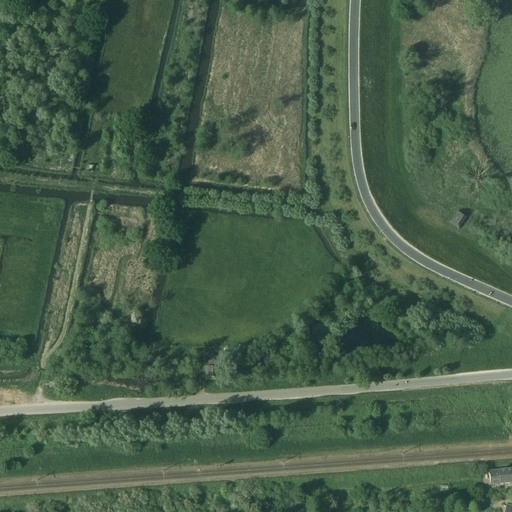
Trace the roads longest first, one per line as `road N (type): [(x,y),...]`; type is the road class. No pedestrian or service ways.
road 1 (unclassified): [(0,411),(511,375)]
road 2 (unclassified): [(511,302),(401,245),(365,194),(355,124),(356,0)]
road 3 (track): [(0,159),(64,163),(97,0)]
road 4 (track): [(90,203),(62,328),(43,360),(37,409)]
